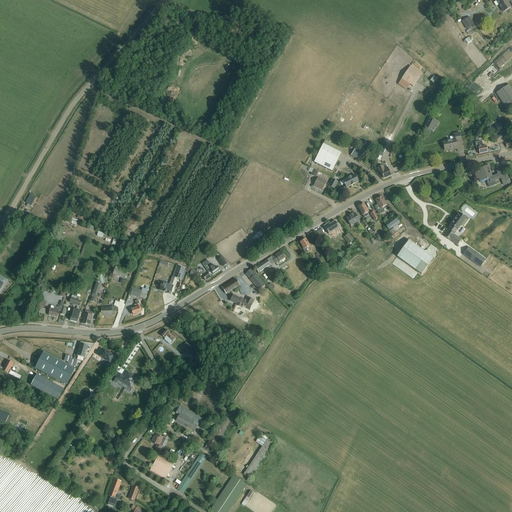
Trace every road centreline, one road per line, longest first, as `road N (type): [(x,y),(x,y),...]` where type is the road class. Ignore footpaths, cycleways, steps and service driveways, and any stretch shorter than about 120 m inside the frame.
road 1 (tertiary): [(136,328),(389,183),(511,153)]
road 2 (unclassified): [(0,227),(72,105),(163,0)]
road 3 (unclassified): [(165,491),(125,462),(168,392),(136,328)]
road 4 (tertiary): [(0,331),(136,328)]
